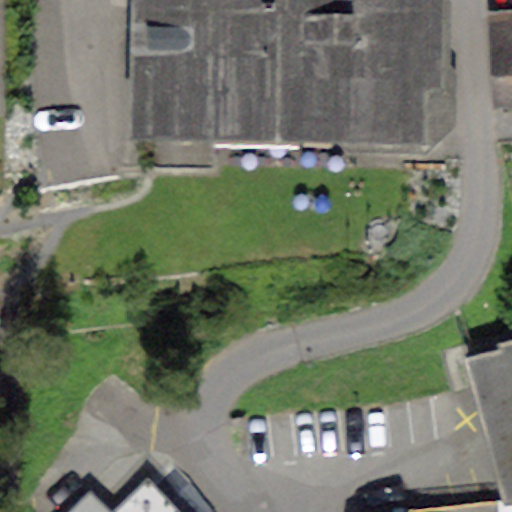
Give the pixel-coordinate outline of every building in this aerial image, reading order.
[(353,133),(424,134),(436,122),(437,71),(430,65),(431,48),(431,0),(146,0),(147,19),(140,20),(140,43),(146,43),(144,154),(212,156),(213,116),(304,119),(304,107),(341,108),(341,121),(353,133)] [(511,7),(494,8),(499,95),(511,94),(511,7)] [(511,342),(468,354),(507,493),(511,492),(511,342)] [(179,511),(149,480),(118,510),(91,482),(60,511),(179,511)] [(511,511),(511,492),(507,493),(423,503),(423,511),(511,511)]
